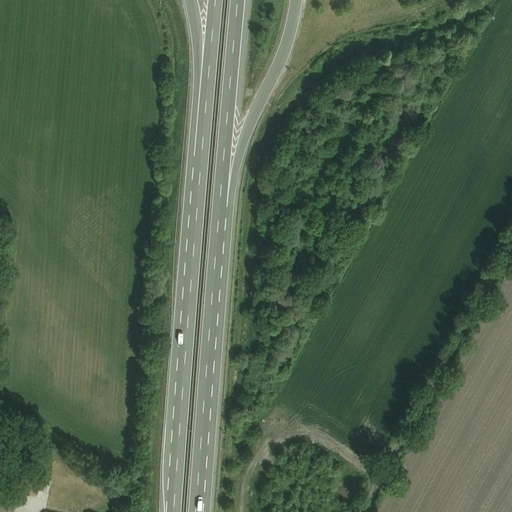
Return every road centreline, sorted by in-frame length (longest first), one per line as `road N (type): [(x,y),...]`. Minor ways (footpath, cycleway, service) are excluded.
road 1 (motorway): [(197,194),(173,511)]
road 2 (track): [(511,243),(362,511)]
road 3 (motorway): [(196,511),(216,234)]
road 4 (motorway): [(216,234),(237,0)]
road 5 (motorway): [(215,0),(197,194)]
road 6 (motorway): [(191,4),(198,58),(189,169),(197,194)]
road 7 (motorway): [(216,234),(229,217),(239,143),(264,92)]
